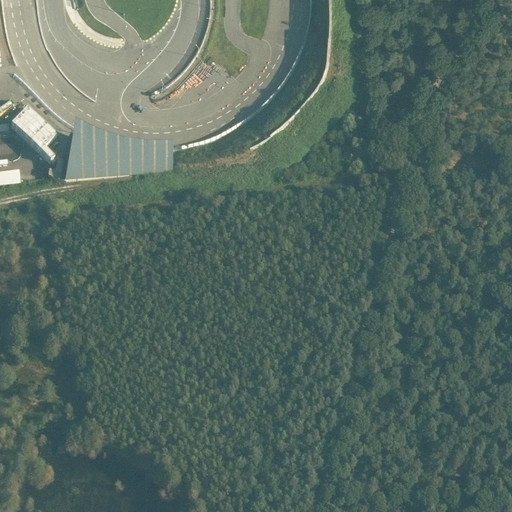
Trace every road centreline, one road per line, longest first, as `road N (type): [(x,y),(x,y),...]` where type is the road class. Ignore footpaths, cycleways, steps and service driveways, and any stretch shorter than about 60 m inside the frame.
road 1 (track): [(0,221),(403,175)]
road 2 (track): [(403,175),(313,511)]
road 3 (track): [(403,175),(412,114),(476,0)]
